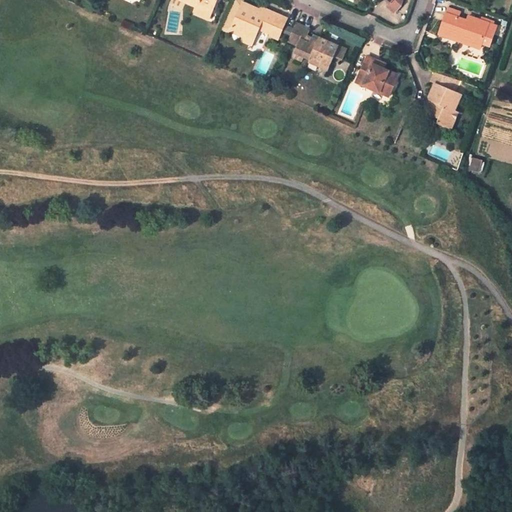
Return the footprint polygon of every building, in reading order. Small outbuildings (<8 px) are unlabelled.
[(180,0),(198,7),(213,12),(217,0),(180,0)] [(288,18),(268,9),(265,15),(259,13),(261,9),(244,2),(245,1),(242,0),(233,0),(221,28),(231,32),(231,31),(244,37),(246,32),(256,36),(260,28),(271,34),(271,36),(278,39),(288,18)] [(387,0),(390,3),(387,5),(394,12),(401,5),(402,0),(387,0)] [(195,15),(210,20),(213,12),(198,7),(195,15)] [(261,9),(259,13),(265,15),(268,9),(262,7),(261,9)] [(449,8),(447,14),(458,18),(461,12),(449,8)] [(482,43),(490,46),(497,26),(489,23),(481,20),(468,16),(467,21),(458,18),(447,14),(439,34),(459,41),(461,37),(482,44),(482,43)] [(322,62),(330,66),(335,56),(343,59),(348,49),(320,37),(318,40),(308,36),(310,30),(296,23),(289,41),(298,45),(294,55),(304,59),(305,56),(311,59),(310,61),(320,66),(322,62)] [(244,37),(242,41),(252,45),(256,36),(246,32),(244,37)] [(461,37),(459,41),(480,49),(482,44),(461,37)] [(373,64),(375,60),(367,56),(356,81),(389,96),(398,75),(384,69),(373,64)] [(386,65),(375,60),(373,64),(384,69),(386,65)] [(330,66),(322,62),(320,66),(319,67),(328,71),(330,66)] [(462,94),(455,91),(459,81),(435,72),(431,82),(436,83),(429,98),(430,101),(424,115),(430,117),(438,121),(437,123),(440,124),(449,128),(451,129),(459,112),(455,111),(462,94)] [(449,128),(440,124),(437,132),(440,134),(448,131),(449,128)] [(470,170),(480,171),(482,159),(473,158),(470,170)]
